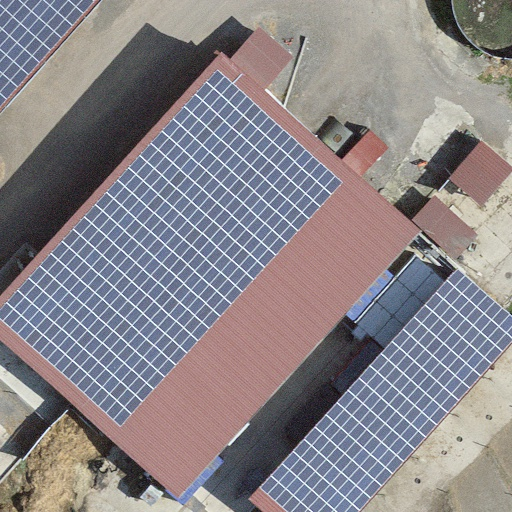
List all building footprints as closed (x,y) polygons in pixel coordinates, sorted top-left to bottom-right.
[(0,0),(0,123),(110,0),(0,0)] [(511,0),(450,0),(451,2),(459,19),(473,33),(490,42),(509,46),(511,45),(511,0)] [(418,226),(220,40),(0,273),(0,319),(175,483),(418,226)] [(447,243),(511,173),(511,154),(482,126),(407,206),(447,243)] [(511,302),(462,256),(251,482),(283,511),(355,511),(511,343),(511,302)]
